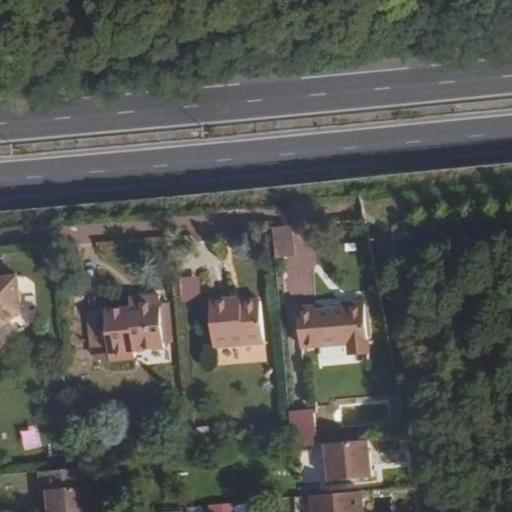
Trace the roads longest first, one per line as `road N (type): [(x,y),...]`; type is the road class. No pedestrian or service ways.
road 1 (trunk): [(511,76),(0,125)]
road 2 (trunk): [(0,181),(511,132)]
